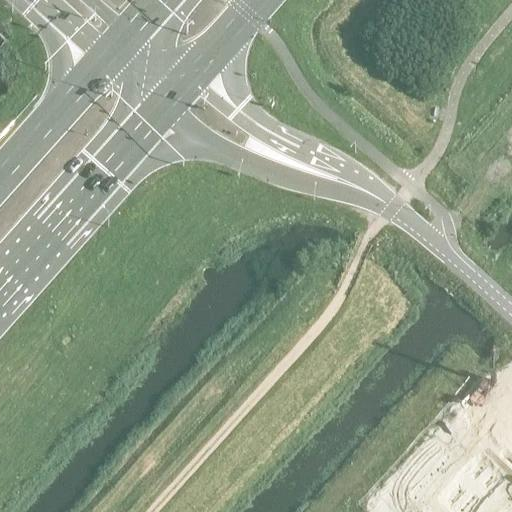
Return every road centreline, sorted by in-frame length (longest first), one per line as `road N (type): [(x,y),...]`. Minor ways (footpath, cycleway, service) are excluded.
road 1 (tertiary): [(159,113),(265,172),(388,210),(424,232)]
road 2 (tertiary): [(424,232),(395,201),(275,144),(189,81)]
road 3 (trunk): [(0,292),(159,113)]
road 4 (trunk): [(105,63),(0,180)]
